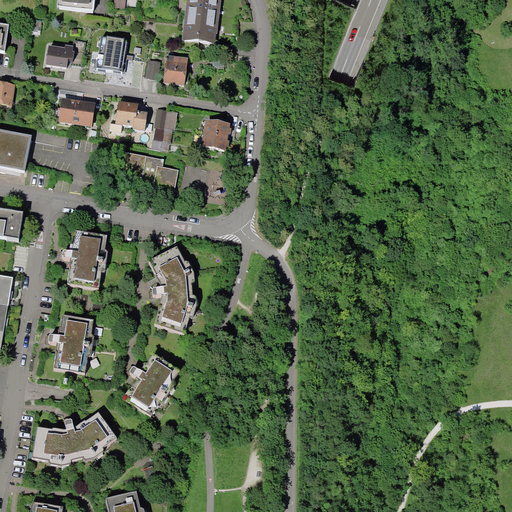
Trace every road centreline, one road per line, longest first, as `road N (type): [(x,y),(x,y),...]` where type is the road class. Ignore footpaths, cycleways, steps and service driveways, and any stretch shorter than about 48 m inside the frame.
road 1 (motorway): [(218,511),(283,248),(372,0)]
road 2 (motorway): [(342,0),(259,231),(190,511)]
road 3 (track): [(235,222),(276,258),(291,288),(291,511)]
road 4 (residential): [(257,112),(250,200),(235,222),(213,227),(45,201)]
road 5 (track): [(235,222),(245,253),(212,361),(210,511)]
road 6 (residential): [(0,468),(45,201)]
road 7 (track): [(320,0),(318,155),(276,258)]
road 8 (residential): [(0,73),(257,112)]
